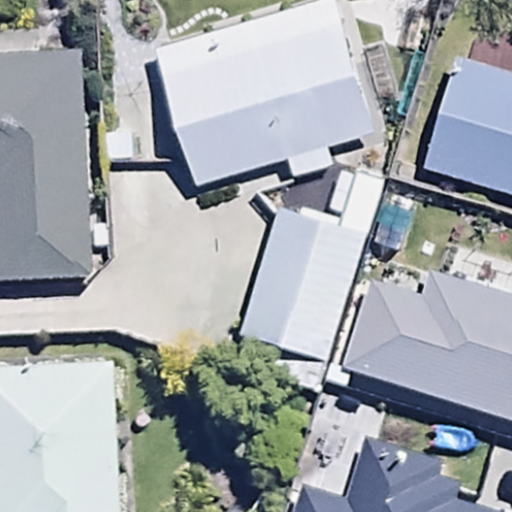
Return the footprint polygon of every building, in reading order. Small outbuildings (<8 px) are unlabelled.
[(380,140),(338,0),(336,0),(159,53),(200,193),(290,166),(295,182),(335,170),(330,155),(380,140)] [(0,289),(88,288),(84,55),(0,56),(0,289)] [(511,73),(453,58),(422,172),(511,196),(511,73)] [(365,237),(278,211),(239,340),(327,366),(365,237)] [(511,304),(430,278),(422,303),(370,287),(343,378),(511,428),(511,304)] [(120,511),(115,372),(0,376),(0,511),(120,511)]
